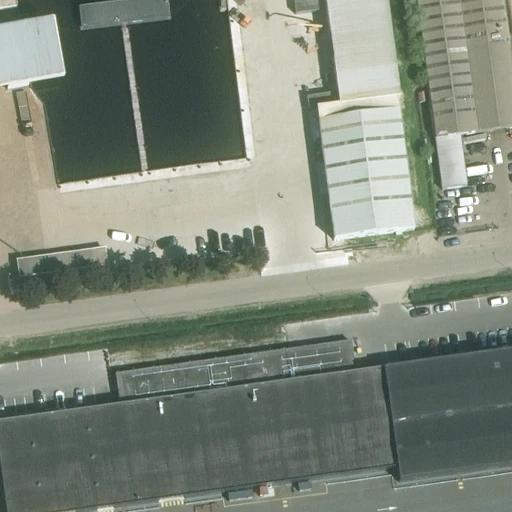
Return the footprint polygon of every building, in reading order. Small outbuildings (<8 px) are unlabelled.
[(327,0),(340,108),(401,100),(389,0),(327,0)] [(461,137),(511,130),(511,83),(507,48),(500,0),(415,0),(435,140),(461,137)] [(419,104),(427,103),(425,92),(418,94),(419,104)] [(317,124),(332,243),(412,233),(396,114),(317,124)] [(467,187),(461,137),(435,140),(442,190),(467,187)] [(15,263),(17,280),(106,268),(103,251),(15,263)] [(119,408),(0,424),(0,472),(5,511),(98,511),(398,470),(400,484),(511,468),(511,352),(355,375),(351,343),(115,376),(119,408)]
